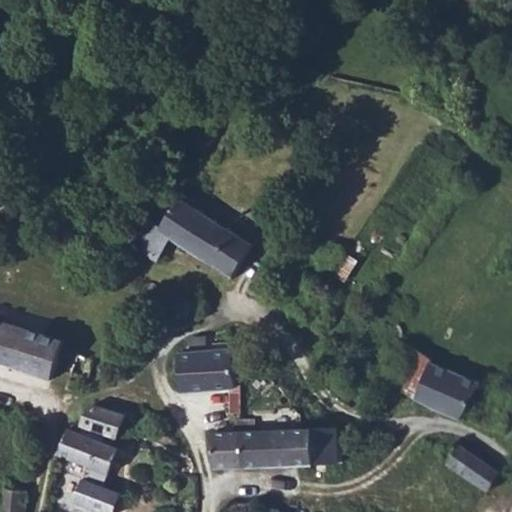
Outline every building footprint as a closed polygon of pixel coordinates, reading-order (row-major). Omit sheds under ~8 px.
[(125,240),(135,247),(150,257),(167,236),(223,275),(246,243),(186,199),(164,227),(144,214),(125,240)] [(0,214),(5,230),(13,228),(29,222),(22,203),(0,210),(0,214)] [(194,313),(181,303),(172,315),(186,325),(194,313)] [(0,316),(0,361),(54,378),(67,338),(0,316)] [(96,368),(110,350),(108,348),(110,339),(102,335),(98,339),(94,339),(80,356),(96,368)] [(225,393),(223,354),(194,354),(193,341),(178,341),(178,355),(168,356),(171,396),(225,393)] [(427,357),(414,349),(392,382),(428,406),(454,419),(475,388),(428,362),(430,359),(427,357)] [(91,402),(85,423),(120,436),(121,434),(128,413),(100,401),(91,402)] [(120,448),(72,430),(65,450),(112,469),(120,448)] [(321,433),(316,433),(213,436),(199,437),(200,472),(323,468),(321,433)] [(501,468),(463,444),(450,466),(488,490),(501,468)] [(117,511),(126,491),(86,477),(77,500),(108,511),(117,511)] [(180,511),(185,499),(151,486),(144,506),(160,511),(180,511)] [(12,493),(8,511),(30,511),(33,498),(12,493)]
